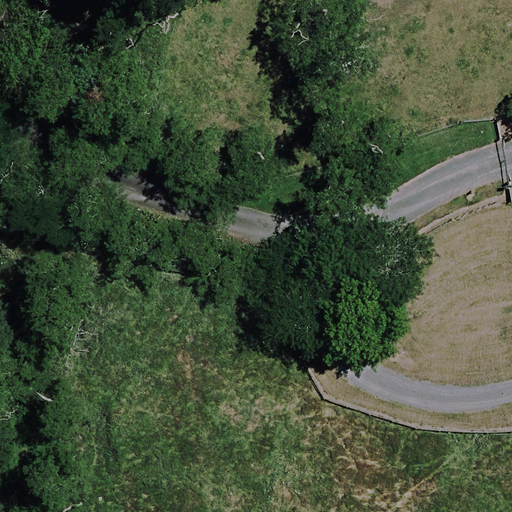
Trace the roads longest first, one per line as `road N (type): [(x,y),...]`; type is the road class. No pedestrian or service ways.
road 1 (unknown): [(284,226),(294,299),(321,345),(366,372),(450,395),(511,376)]
road 2 (unknown): [(0,106),(183,195),(284,226)]
road 3 (unknown): [(284,226),(396,213),(511,178)]
